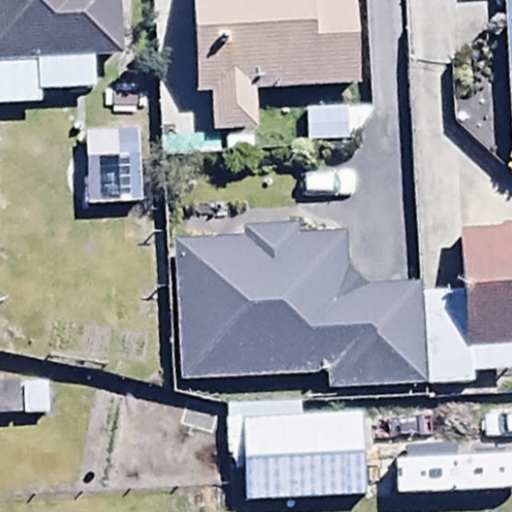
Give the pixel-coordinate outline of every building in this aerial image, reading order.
[(0,0),(0,109),(38,110),(38,94),(93,93),(92,56),(121,56),(120,0),(0,0)] [(164,146),(198,145),(197,96),(208,95),(209,137),(256,137),(255,92),(352,91),(350,0),(191,0),(192,87),(163,88),(164,146)] [(511,152),(511,0),(502,0),(506,152),(511,152)] [(369,113),(305,112),(304,150),(353,147),(369,122),(369,113)] [(118,137),(84,137),(82,200),(137,201),(138,164),(117,164),(118,137)] [(415,297),(419,389),(469,388),(469,376),(509,374),(508,348),(511,347),(511,231),(453,234),(456,295),(415,297)] [(244,468),(367,461),(361,369),(239,376),(244,468)]
